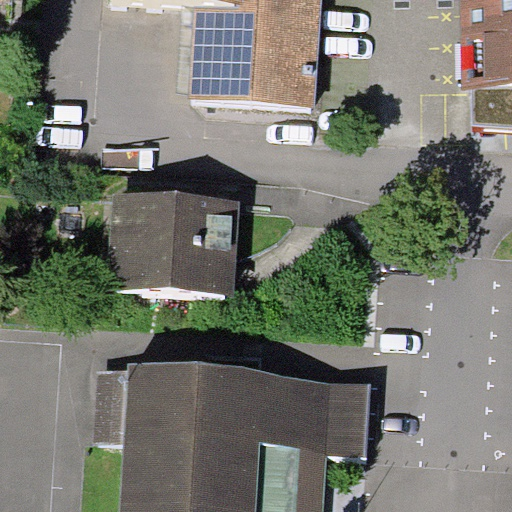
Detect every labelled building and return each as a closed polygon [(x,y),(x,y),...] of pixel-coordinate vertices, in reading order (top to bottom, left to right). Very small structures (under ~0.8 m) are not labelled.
[(0,0),(0,19),(28,22),(29,0),(0,0)] [(109,0),(108,13),(193,19),(186,106),(308,115),(316,0),(109,0)] [(511,0),(463,0),(464,104),(476,104),(476,134),(511,135),(511,0)] [(232,211),(119,204),(112,299),(226,307),(232,211)] [(367,391),(100,374),(95,450),(124,452),(120,511),(323,511),(327,458),(363,460),(367,391)]
